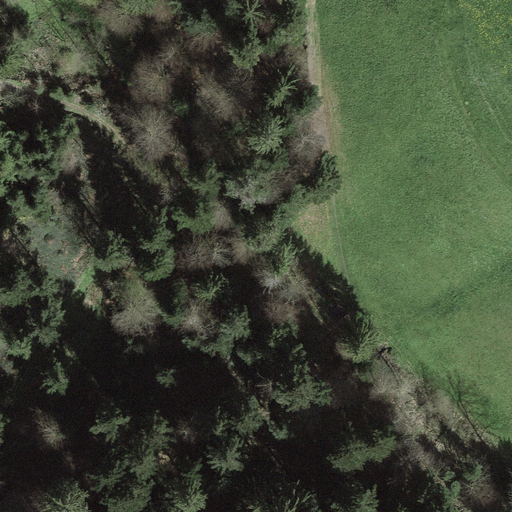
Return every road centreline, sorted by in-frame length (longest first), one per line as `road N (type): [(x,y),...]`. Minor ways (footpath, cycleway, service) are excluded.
road 1 (track): [(340,296),(309,0)]
road 2 (track): [(0,86),(82,104),(124,133),(142,169),(145,200)]
